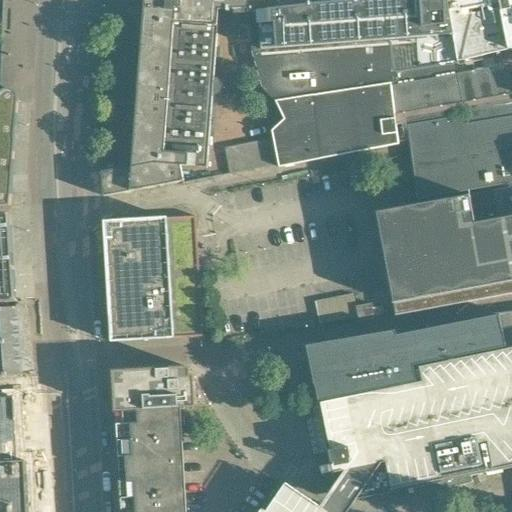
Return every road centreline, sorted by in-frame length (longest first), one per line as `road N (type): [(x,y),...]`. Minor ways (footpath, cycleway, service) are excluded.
road 1 (unclassified): [(51,0),(44,129),(55,359)]
road 2 (unclassified): [(82,358),(73,163),(81,0)]
road 3 (residential): [(340,511),(243,432),(200,357)]
road 4 (unclassified): [(88,511),(82,358)]
road 5 (unclassified): [(55,359),(63,511)]
